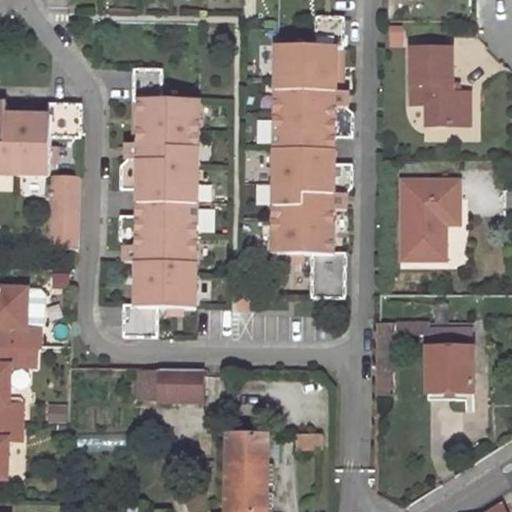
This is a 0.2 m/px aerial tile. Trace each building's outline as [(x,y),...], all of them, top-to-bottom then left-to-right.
[(277,47),(278,255),(290,255),(307,256),(316,256),(315,300),(348,300),(348,255),(336,255),(336,213),(348,213),(348,197),(353,192),(354,169),(336,168),(336,139),(354,139),(354,116),(348,109),(348,94),(343,94),(337,94),(337,50),(343,50),(343,17),(316,17),(316,48),(277,47)] [(408,49),(407,105),(423,105),(423,127),(448,127),(449,111),(466,112),(467,93),(455,93),(449,93),(449,85),(449,49),(408,49)] [(139,190),(139,219),(127,219),(122,219),(122,243),(127,248),(127,264),(138,264),(137,306),(126,306),(126,339),(161,339),(161,309),(171,309),(187,309),(200,309),(201,101),(163,100),(163,71),(136,71),(136,103),(140,103),(140,146),(135,145),(128,145),(128,162),(123,166),(123,190),(139,190)] [(0,177),(12,178),(47,178),(47,168),(47,149),(47,140),(78,140),(79,107),(47,106),(47,118),(0,117),(0,177)] [(448,127),(466,127),(466,112),(449,111),(448,127)] [(47,178),(46,250),(77,250),(78,178),(47,178)] [(400,181),(400,261),(444,261),(444,241),(439,241),(439,235),(444,235),(444,224),(444,216),(457,216),(457,181),(400,181)] [(290,264),(307,264),(307,256),(290,255),(290,264)] [(0,346),(15,347),(38,347),(39,330),(26,329),(27,290),(0,289),(0,346)] [(257,310),(257,291),(241,290),(241,310),(257,310)] [(171,317),(187,317),(187,309),(171,309),(171,317)] [(396,358),(396,325),(379,325),(379,358),(396,358)] [(0,421),(21,423),(21,405),(9,405),(10,366),(15,361),(15,347),(0,346),(0,421)] [(472,413),(472,349),(430,349),(430,394),(450,395),(450,402),(463,402),(463,412),(472,413)] [(140,371),(139,403),(159,404),(160,372),(140,371)] [(160,372),(159,404),(202,405),(202,373),(160,372)] [(0,478),(6,479),(8,439),(21,440),(21,423),(0,421),(0,478)] [(269,437),(229,437),(228,468),(226,511),(267,511),(268,468),(269,437)] [(315,450),(315,437),(300,437),(300,450),(315,450)]
